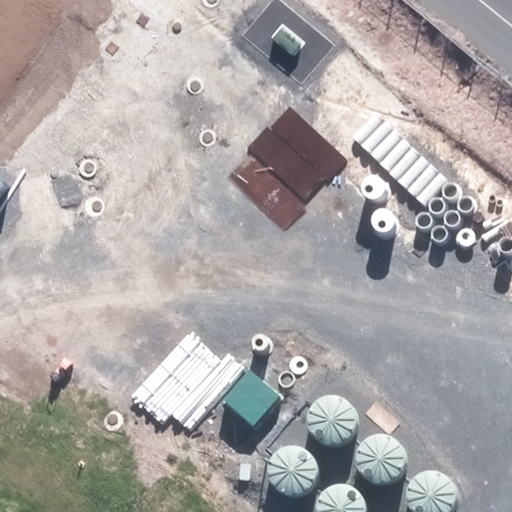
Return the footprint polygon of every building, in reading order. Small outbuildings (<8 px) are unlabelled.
[(279,398),(247,372),(224,401),(256,426),(279,398)] [(311,424),(313,431),(318,438),(324,442),(332,444),(340,444),(347,441),(353,436),(357,429),(358,422),(357,414),(354,407),(349,401),(342,398),(334,397),(326,398),(319,403),(314,409),(311,416),(311,424)] [(359,461),(361,469),(366,475),(372,479),(380,481),(388,481),(395,478),(401,473),(405,466),(406,459),(406,451),(402,444),(397,439),(390,435),(382,434),(374,435),(367,440),(362,446),(359,454),(359,461)] [(272,475),(274,482),(279,488),(285,492),(292,494),(300,494),(307,491),(313,486),(317,480),(319,472),(318,464),(315,458),(310,452),(303,448),(294,447),(287,449),(280,453),(274,459),(272,467),(272,475)] [(408,499),(410,506),(415,511),(447,511),(450,510),(454,504),(455,496),(455,488),(451,481),(446,476),(439,472),(431,471),(423,473),(416,477),(411,483),(408,491),(408,499)] [(320,511),(319,511),(366,511),(367,509),(366,502),(363,495),(358,489),(351,485),(343,484),(335,486),(328,490),(322,496),(320,504),(320,511)]
